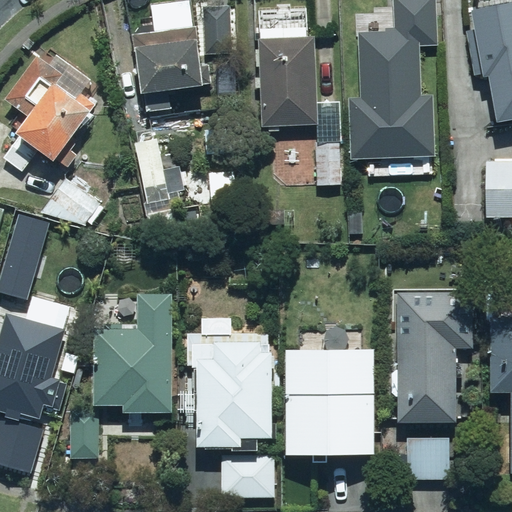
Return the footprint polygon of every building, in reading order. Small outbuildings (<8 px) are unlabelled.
[(354,99),(357,155),(442,151),(439,92),(427,93),(424,44),(447,43),(444,0),(400,0),(401,25),(366,26),(370,98),(354,99)] [(160,26),(141,29),(152,111),(181,107),(179,85),(191,83),(191,90),(211,87),(210,82),(215,81),(209,34),(206,35),(204,22),(199,23),(197,3),(157,8),(160,26)] [(498,122),(511,118),(511,3),(472,11),(476,29),(467,31),(475,77),(489,75),(498,122)] [(265,8),(268,123),(326,121),(323,35),(312,35),(311,7),(265,8)] [(13,99),(36,114),(7,156),(27,169),(46,141),(67,156),(102,104),(87,93),(100,74),(64,50),(59,58),(46,50),(13,99)] [(170,193),(191,186),(174,133),(137,144),(145,170),(153,168),(159,184),(166,182),(170,193)] [(346,139),(320,140),(321,185),(347,185),(346,139)] [(511,162),(486,163),(486,217),(511,216),(511,162)] [(46,210),(97,222),(110,204),(71,176),(46,210)] [(369,207),(352,207),(352,233),(369,233),(369,207)] [(22,216),(0,285),(0,292),(26,300),(50,224),(22,216)] [(464,419),(464,374),(469,374),(469,361),(464,361),(464,345),(479,345),(480,291),(405,290),(405,366),(395,366),(395,393),(408,393),(408,419),(464,419)] [(180,408),(177,293),(145,293),(146,330),(110,331),(111,353),(103,353),(104,402),(132,401),(132,409),(180,408)] [(208,331),(193,331),(192,361),(197,361),(195,406),(207,406),(205,444),(267,446),(267,433),(283,433),(285,350),(276,349),(277,332),(236,331),(237,314),(209,313),(208,331)] [(15,328),(0,323),(0,408),(1,409),(0,411),(0,461),(32,471),(52,400),(61,403),(68,377),(59,375),(66,349),(62,348),(66,331),(18,317),(15,328)] [(511,319),(491,319),(490,388),(511,387),(511,319)] [(302,397),(292,403),(292,453),(317,453),(317,458),(348,458),(348,452),(370,452),(370,399),(364,399),(364,374),(332,373),(332,398),(302,397)] [(103,409),(75,410),(77,458),(105,456),(103,409)] [(454,435),(413,437),(415,479),(456,477),(454,435)] [(281,462),(227,460),(225,493),(279,495),(281,462)]
